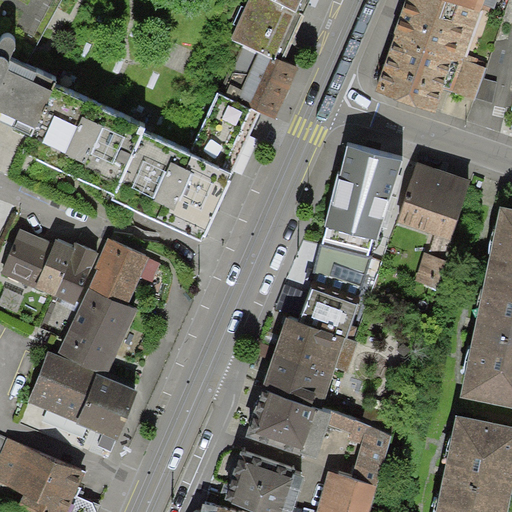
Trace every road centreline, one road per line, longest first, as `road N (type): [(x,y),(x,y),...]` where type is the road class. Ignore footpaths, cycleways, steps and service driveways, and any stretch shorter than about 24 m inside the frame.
road 1 (residential): [(179,424),(146,390),(180,293),(168,260),(0,190)]
road 2 (secondary): [(202,373),(323,93)]
road 3 (residential): [(511,158),(323,93)]
road 4 (residential): [(183,511),(220,431),(202,373)]
